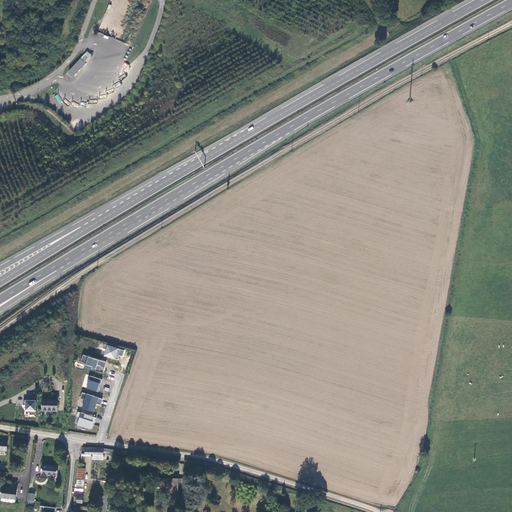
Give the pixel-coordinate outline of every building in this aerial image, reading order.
[(87,51),(81,58),(85,62),(91,55),(87,51)] [(86,63),(81,59),(69,71),(74,76),(86,63)] [(124,351),(104,344),(102,348),(107,349),(105,355),(118,360),(119,355),(123,356),(124,351)] [(86,362),(85,368),(96,371),(96,370),(103,372),(106,362),(83,354),(81,361),(86,362)] [(90,376),(87,388),(98,392),(102,380),(90,376)] [(85,400),(82,408),(94,412),(97,403),(101,405),(102,399),(82,392),(80,398),(85,400)] [(58,400),(53,399),(42,399),(42,409),(58,411),(58,400)] [(36,401),(25,400),(25,411),(36,411),(36,401)] [(80,418),(78,424),(92,429),(94,422),(95,423),(96,418),(78,412),(76,417),(80,418)] [(102,452),(102,449),(84,448),(85,451),(82,451),(81,456),(92,457),(101,457),(102,457),(102,452)] [(58,465),(43,463),(41,475),(47,476),(47,473),(58,475),(58,465)] [(178,477),(158,477),(157,485),(170,486),(169,494),(178,494),(178,483),(178,478),(178,477)] [(14,488),(2,488),(1,498),(16,499),(17,486),(14,486),(14,488)] [(34,501),(35,493),(28,492),(27,500),(28,500),(34,501)] [(82,493),(74,492),(74,497),(77,497),(77,502),(82,502),(82,493)]
